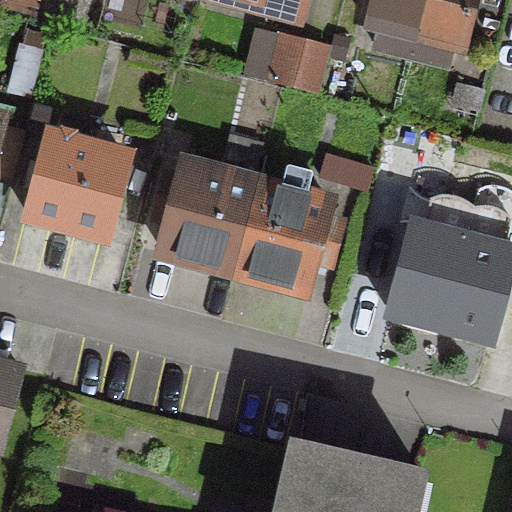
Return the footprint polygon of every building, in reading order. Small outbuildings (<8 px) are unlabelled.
[(0,0),(0,10),(31,18),(36,0),(0,0)] [(211,0),(294,21),(299,0),(211,0)] [(406,57),(421,0),(371,0),(365,25),(377,28),(372,48),(406,57)] [(471,0),(421,0),(406,57),(442,66),(447,46),(460,49),(471,0)] [(312,94),(323,51),(278,39),(266,82),(312,94)] [(0,184),(6,186),(20,135),(0,129),(0,184)] [(24,218),(102,238),(122,161),(65,146),(68,134),(57,131),(54,143),(44,140),(24,218)] [(317,160),(312,180),(362,191),(367,169),(346,164),(346,167),(317,160)] [(157,253),(230,272),(252,186),(180,167),(157,253)] [(303,292),(326,205),(252,186),(230,272),(303,292)] [(387,314),(438,328),(462,241),(410,227),(387,314)] [(511,253),(462,241),(438,328),(487,341),(511,253)] [(0,430),(16,371),(0,366),(0,430)] [(274,511),(400,511),(409,474),(289,447),(274,511)]
